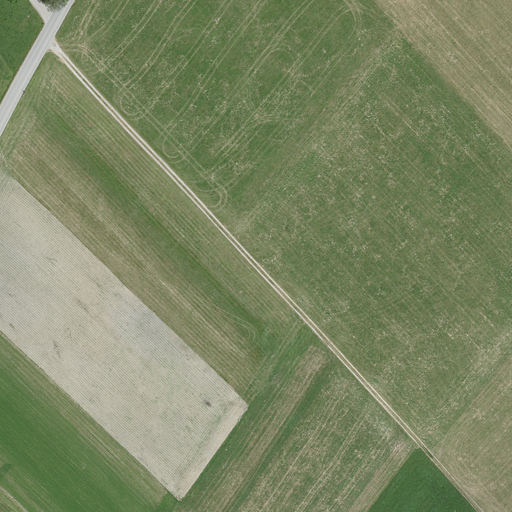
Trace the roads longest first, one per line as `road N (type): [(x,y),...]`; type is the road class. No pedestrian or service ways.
road 1 (track): [(475,511),(45,37)]
road 2 (tertiary): [(66,0),(0,121)]
